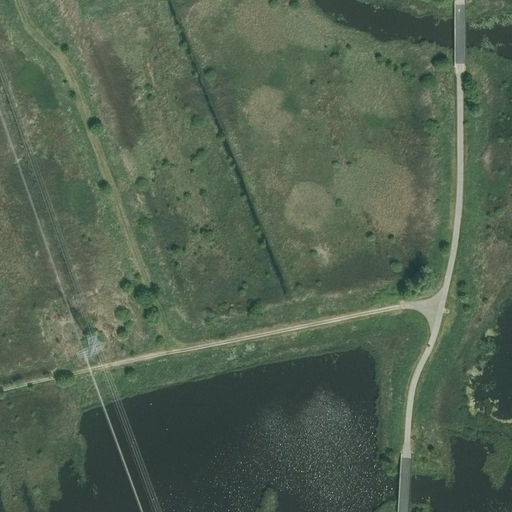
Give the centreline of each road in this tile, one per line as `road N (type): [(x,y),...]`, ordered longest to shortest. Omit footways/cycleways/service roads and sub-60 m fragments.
road 1 (track): [(0,386),(443,300)]
road 2 (track): [(175,348),(69,54),(25,0)]
